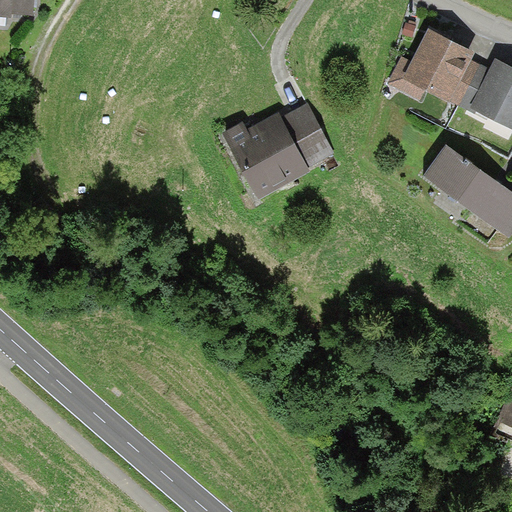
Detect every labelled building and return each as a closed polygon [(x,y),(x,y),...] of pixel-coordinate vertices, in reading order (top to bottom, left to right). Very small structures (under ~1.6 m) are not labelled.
[(0,0),(0,16),(11,17),(11,13),(35,14),(35,0),(0,0)] [(475,53),(428,28),(411,61),(402,56),(388,85),(420,102),(426,91),(450,103),(451,101),(458,105),(480,63),(472,61),(475,53)] [(477,111),(511,128),(511,66),(494,57),(489,68),(480,63),(458,105),(476,114),(477,111)] [(307,168),(334,153),(307,104),(281,118),(279,114),(248,131),(243,122),(223,134),(259,198),(308,171),(307,168)] [(509,239),(511,234),(511,191),(448,144),(424,176),(509,239)]
